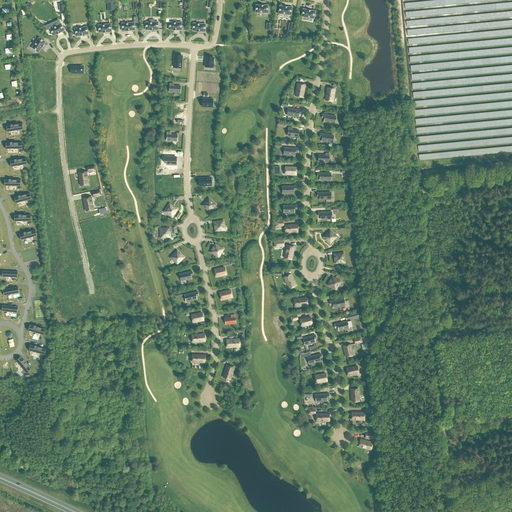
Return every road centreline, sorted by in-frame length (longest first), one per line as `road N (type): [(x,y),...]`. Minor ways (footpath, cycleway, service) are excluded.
road 1 (residential): [(92,295),(63,156),(60,59),(126,45),(193,46)]
road 2 (track): [(449,511),(418,178)]
road 3 (residential): [(311,250),(308,141),(327,0)]
road 4 (residential): [(191,218),(193,46)]
road 5 (residential): [(210,404),(216,342),(196,241)]
road 6 (residential): [(341,436),(337,373),(314,277)]
